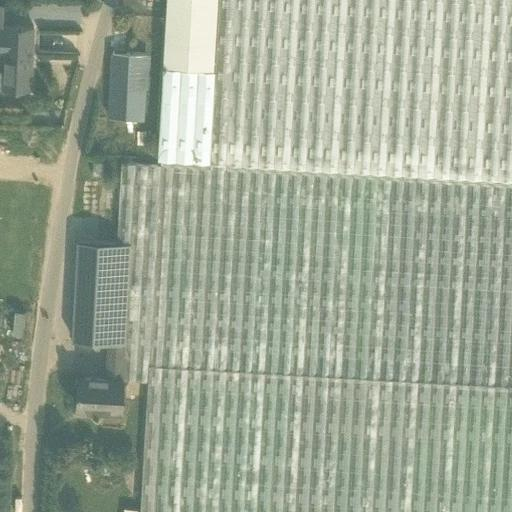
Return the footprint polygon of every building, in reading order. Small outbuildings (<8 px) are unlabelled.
[(511,0),(163,0),(155,159),(210,163),(511,179),(511,0)] [(20,89),(30,89),(33,25),(4,24),(4,26),(0,25),(0,53),(3,54),(1,87),(1,88),(1,93),(20,94),(20,89)] [(146,53),(113,51),(109,117),(142,118),(146,53)] [(93,160),(93,164),(93,174),(103,175),(103,161),(93,160)] [(510,511),(511,184),(122,162),(117,242),(131,242),(124,342),(107,341),(106,361),(106,362),(122,363),(121,378),(124,379),(147,380),(139,511),(510,511)] [(73,340),(107,341),(124,342),(131,242),(117,242),(78,240),(73,340)] [(1,400),(24,402),(33,304),(10,302),(1,400)] [(77,408),(122,411),(124,379),(121,378),(122,363),(106,362),(106,378),(79,376),(77,408)]
